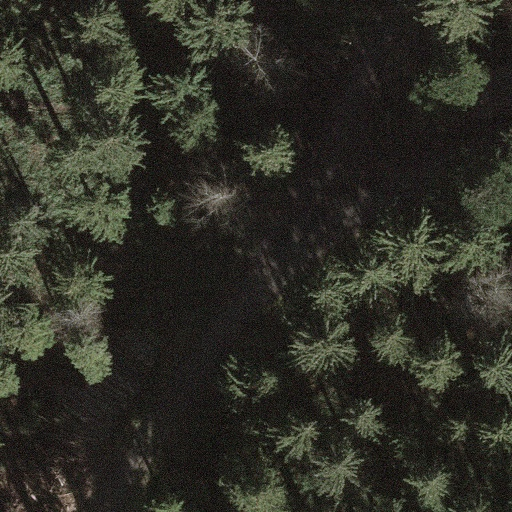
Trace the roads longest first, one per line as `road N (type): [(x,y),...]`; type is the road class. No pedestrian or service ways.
road 1 (track): [(110,511),(151,465),(309,200),(407,0)]
road 2 (track): [(309,200),(511,121)]
